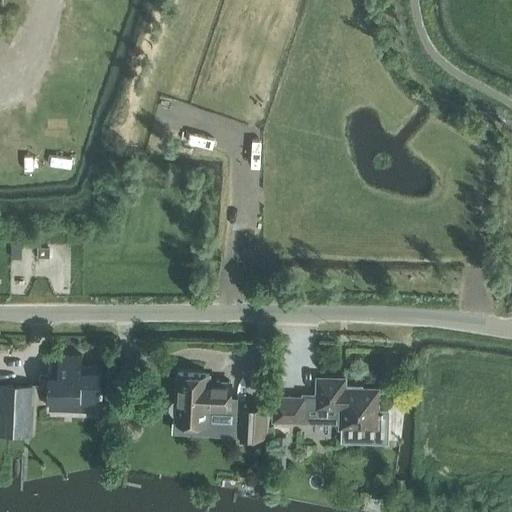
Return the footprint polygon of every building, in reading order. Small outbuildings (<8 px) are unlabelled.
[(82,355),(58,354),(57,364),(46,363),(46,373),(39,373),(39,385),(47,386),(47,397),(78,399),(78,409),(100,410),(100,391),(103,391),(103,385),(101,385),(102,366),(81,365),(82,355)] [(169,405),(169,409),(171,413),(175,415),(174,421),(206,423),(207,407),(228,408),(230,382),(208,381),(208,375),(177,373),(176,400),(172,402),(169,405)] [(386,408),(377,407),(377,389),(344,388),(344,378),(316,377),(316,408),(340,408),(339,427),(342,428),(341,440),(361,441),(362,428),(376,428),(376,426),(386,426),(386,408)] [(0,384),(0,432),(30,434),(32,386),(0,384)] [(273,420),(303,421),(303,397),(274,396),(273,420)] [(237,432),(237,434),(263,435),(265,406),(239,405),(238,406),(242,406),(241,433),(237,432)]
